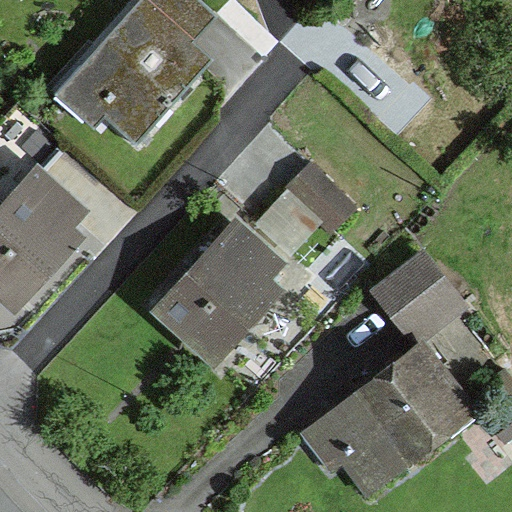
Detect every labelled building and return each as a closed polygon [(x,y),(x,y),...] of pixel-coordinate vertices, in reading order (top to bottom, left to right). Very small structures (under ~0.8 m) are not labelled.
[(65,87),(106,124),(131,146),(200,69),(177,48),(208,13),(193,0),(142,0),(143,0),(65,87)] [(326,232),(349,209),(306,166),(283,189),(326,232)] [(0,204),(0,295),(13,307),(73,241),(58,227),(73,211),(29,172),(0,204)] [(271,264),(229,225),(153,308),(211,360),(272,294),(257,280),(271,264)] [(408,339),(455,302),(418,255),(371,292),(408,339)] [(466,412),(416,347),(304,434),(305,436),(302,438),(325,468),(340,457),(365,489),(405,459),(417,460),(428,452),(430,439),(466,412)]
